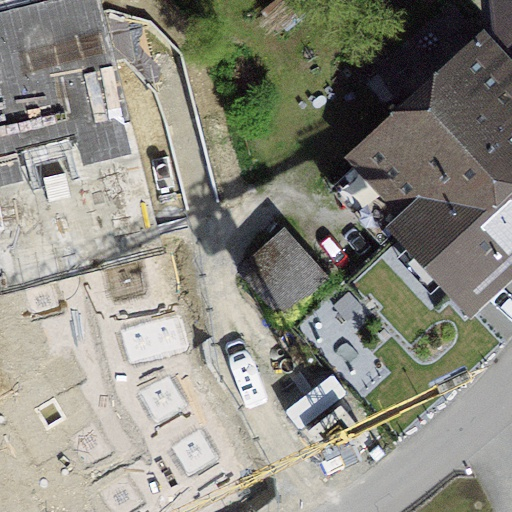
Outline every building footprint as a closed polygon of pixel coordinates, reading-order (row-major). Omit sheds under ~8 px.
[(102,0),(58,0),(0,14),(0,161),(134,129),(110,32),(102,0)] [(511,0),(485,0),(511,28),(511,0)] [(358,159),(412,216),(511,120),(511,101),(468,55),(358,159)] [(465,297),(511,252),(511,120),(412,216),(399,228),(465,297)] [(276,229),(234,271),(278,315),(321,274),(276,229)]
